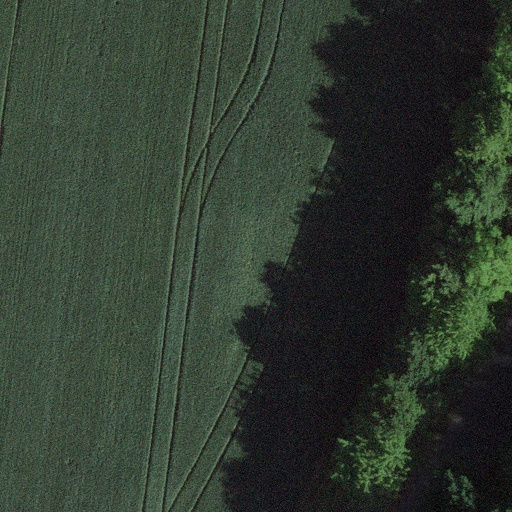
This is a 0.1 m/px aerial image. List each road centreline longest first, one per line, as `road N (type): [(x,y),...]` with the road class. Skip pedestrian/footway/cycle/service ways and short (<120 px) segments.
road 1 (track): [(319,511),(511,45)]
road 2 (tertiary): [(432,511),(511,373)]
